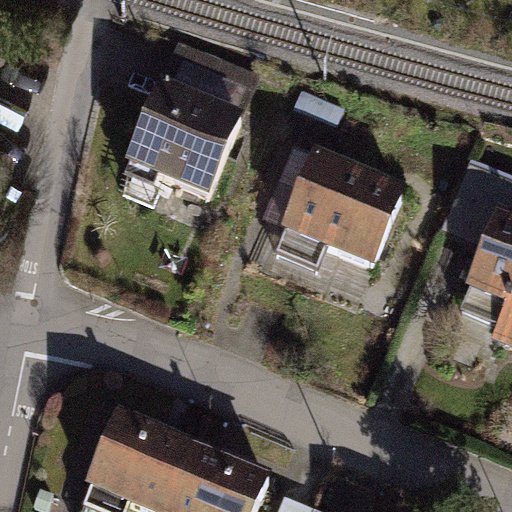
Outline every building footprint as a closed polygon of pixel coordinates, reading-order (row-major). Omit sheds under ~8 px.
[(180,50),(127,178),(178,200),(173,212),(222,232),(264,131),(245,123),(261,84),(180,50)] [(423,208),(322,163),(279,259),(381,304),(423,208)] [(446,239),(481,254),(502,205),(511,209),(511,187),(475,171),(446,239)] [(511,225),(505,222),(465,317),(507,334),(501,349),(511,352),(511,225)] [(183,511),(206,457),(125,423),(93,501),(97,502),(92,511),(183,511)] [(278,511),(287,490),(206,457),(183,511),(278,511)]
